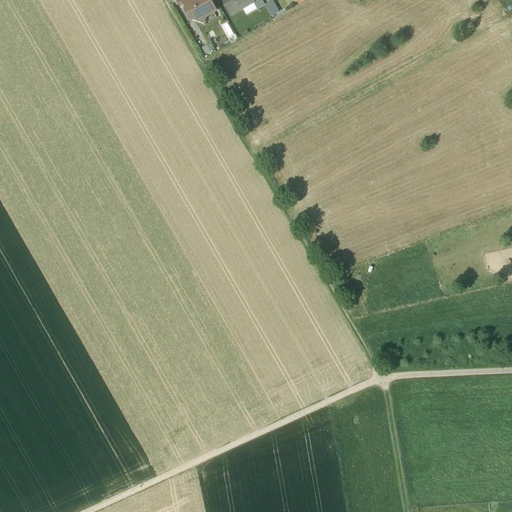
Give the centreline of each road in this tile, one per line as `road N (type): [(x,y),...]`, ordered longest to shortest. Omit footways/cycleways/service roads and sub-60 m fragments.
road 1 (track): [(164,0),(382,379),(406,511)]
road 2 (track): [(511,371),(369,383),(87,511)]
